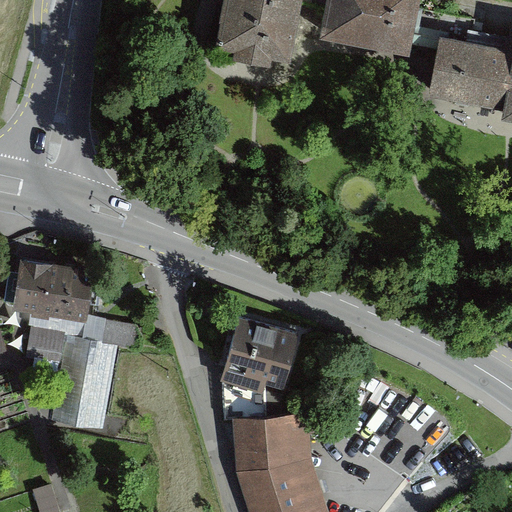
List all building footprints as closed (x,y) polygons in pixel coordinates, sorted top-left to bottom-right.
[(301,0),(225,0),(217,47),(290,61),(301,0)] [(416,0),(328,0),(323,36),(408,50),(416,0)] [(430,97),(505,111),(511,75),(511,51),(441,38),(430,97)] [(16,301),(15,306),(90,319),(100,260),(25,247),(20,273),(11,271),(6,299),(16,301)] [(301,332),(244,315),(226,376),(283,392),(301,332)] [(137,352),(63,339),(48,423),(101,432),(104,417),(125,421),(137,352)] [(330,511),(303,406),(234,423),(256,511),(330,511)] [(56,511),(48,485),(0,499),(0,511),(56,511)]
